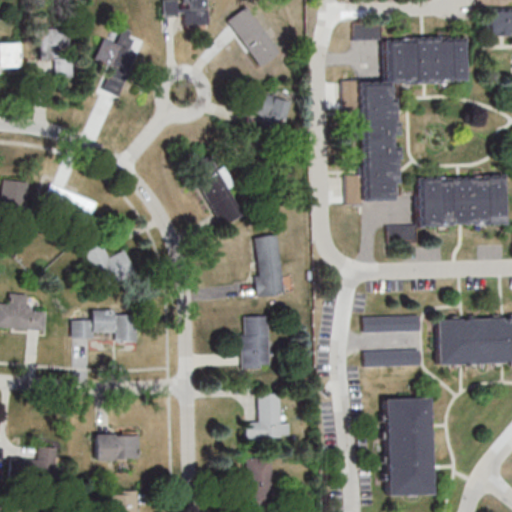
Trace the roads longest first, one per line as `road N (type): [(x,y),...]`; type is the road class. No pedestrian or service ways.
road 1 (residential): [(192,511),(187,290),(164,219),(144,186),(108,153),(50,129),(0,125)]
road 2 (residential): [(189,384),(0,381)]
